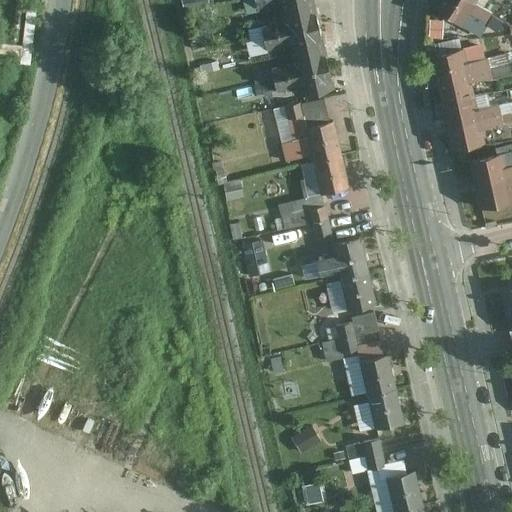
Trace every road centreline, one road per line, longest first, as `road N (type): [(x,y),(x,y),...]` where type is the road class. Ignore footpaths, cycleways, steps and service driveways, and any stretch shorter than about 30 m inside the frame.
road 1 (secondary): [(381,0),(381,65),(424,261)]
road 2 (secondary): [(424,261),(483,511)]
